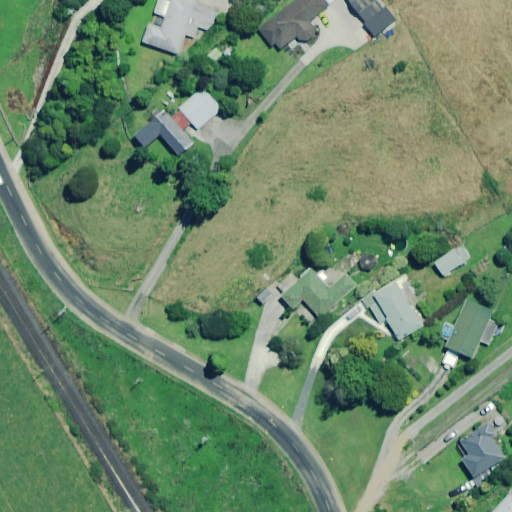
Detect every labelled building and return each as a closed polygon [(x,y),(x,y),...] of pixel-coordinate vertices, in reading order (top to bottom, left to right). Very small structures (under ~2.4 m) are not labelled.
[(198,0),(172,0),(171,2),(165,0),(160,0),(155,13),(166,17),(162,29),(150,25),(144,42),(178,55),(185,35),(194,38),(197,27),(210,31),(216,13),(196,6),(198,0)] [(329,7),(324,0),(299,0),(260,30),(272,46),(276,43),(281,50),(299,36),(304,43),(318,32),(310,21),(329,7)] [(379,0),(349,0),(367,24),(383,12),(376,3),(379,0)] [(224,55),(218,48),(207,58),(212,65),(224,55)] [(221,110),(202,89),(180,109),(199,130),(221,110)] [(193,144),(165,111),(136,136),(146,148),(161,135),(179,155),(193,144)] [(471,259),(462,246),(436,263),(445,276),(471,259)] [(329,289),(312,270),(299,282),(292,274),(275,288),(294,309),(304,300),(320,318),(356,286),(346,274),(329,289)] [(423,323),(399,283),(367,302),(380,324),(387,319),(400,341),(413,333),(411,330),(423,323)] [(494,311),(467,300),(447,347),(473,358),(480,341),(490,345),(500,322),(491,318),(494,311)] [(458,357),(448,353),(443,363),(454,367),(458,357)] [(509,457),(489,424),(461,441),(470,455),(463,459),(480,487),(493,478),(488,469),(509,457)] [(511,511),(511,495),(495,511),(511,511)]
